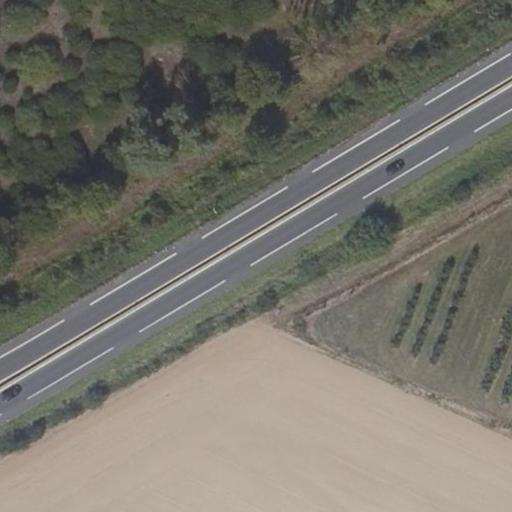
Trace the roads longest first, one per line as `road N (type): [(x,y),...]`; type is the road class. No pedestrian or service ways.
road 1 (trunk): [(0,404),(511,96)]
road 2 (trunk): [(511,63),(0,367)]
